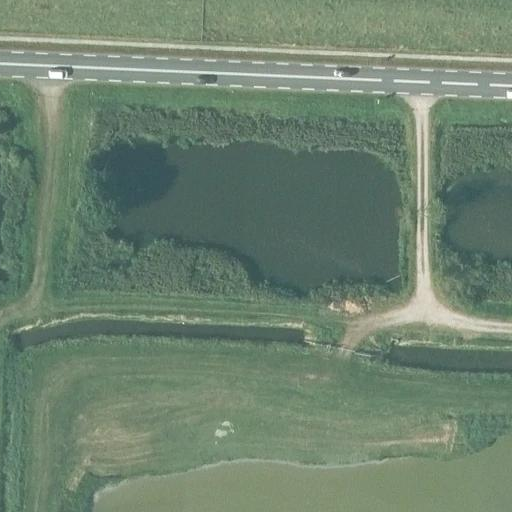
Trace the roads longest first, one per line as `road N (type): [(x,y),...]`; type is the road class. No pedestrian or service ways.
road 1 (primary): [(511,86),(0,63)]
road 2 (track): [(38,305),(295,314),(336,331),(423,315),(511,328)]
road 3 (track): [(38,305),(55,66)]
road 4 (track): [(421,82),(423,315)]
